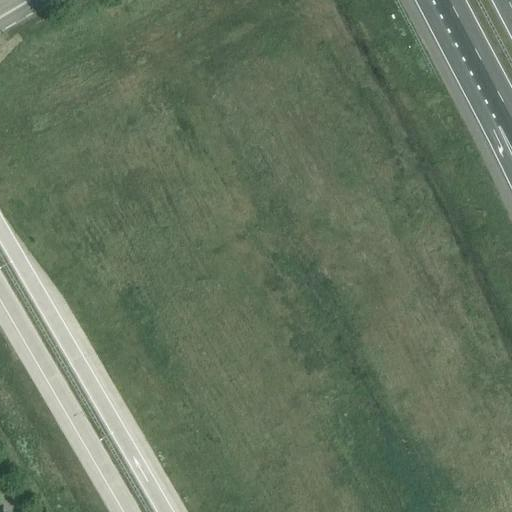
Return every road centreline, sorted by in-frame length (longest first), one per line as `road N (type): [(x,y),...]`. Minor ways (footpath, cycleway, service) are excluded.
road 1 (motorway): [(167,511),(0,228)]
road 2 (motorway): [(0,288),(128,511)]
road 3 (motorway): [(451,0),(509,114)]
